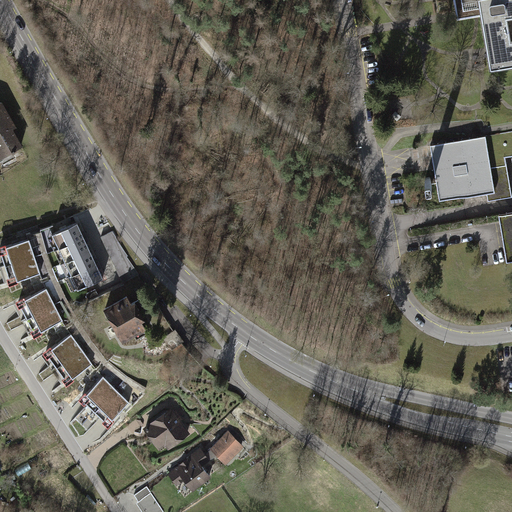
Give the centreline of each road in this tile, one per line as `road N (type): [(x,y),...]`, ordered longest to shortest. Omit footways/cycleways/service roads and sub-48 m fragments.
road 1 (residential): [(346,0),(394,284),(407,306),(450,334),(511,332)]
road 2 (primary): [(245,332),(133,225),(0,0)]
road 3 (track): [(374,167),(325,152),(269,113),(171,0)]
road 4 (residential): [(116,511),(0,332)]
road 5 (primary): [(323,376),(380,406),(511,440)]
road 6 (primary): [(511,417),(323,376)]
